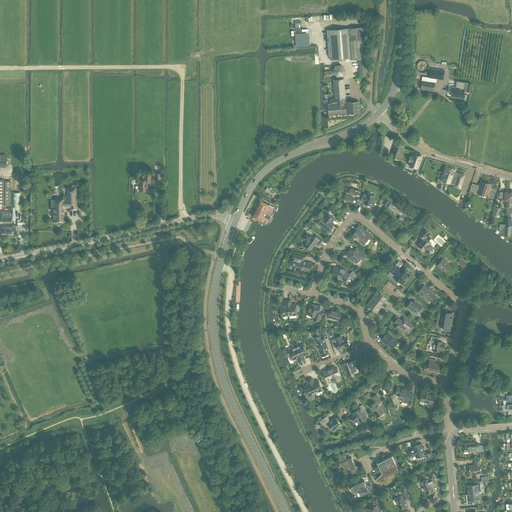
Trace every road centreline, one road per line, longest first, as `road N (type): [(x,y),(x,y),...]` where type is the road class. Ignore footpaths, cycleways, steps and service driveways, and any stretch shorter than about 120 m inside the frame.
road 1 (residential): [(447,386),(462,305),(358,217),(349,216),(326,249),(312,293)]
road 2 (unclassified): [(219,266),(231,274),(234,358),(305,511)]
road 3 (secondary): [(285,511),(219,366),(219,266)]
road 4 (unclassified): [(0,259),(203,215),(234,221)]
road 5 (secondary): [(234,221),(273,164),(379,113)]
road 6 (unclassified): [(511,179),(428,154),(379,113)]
road 7 (track): [(182,69),(54,64)]
